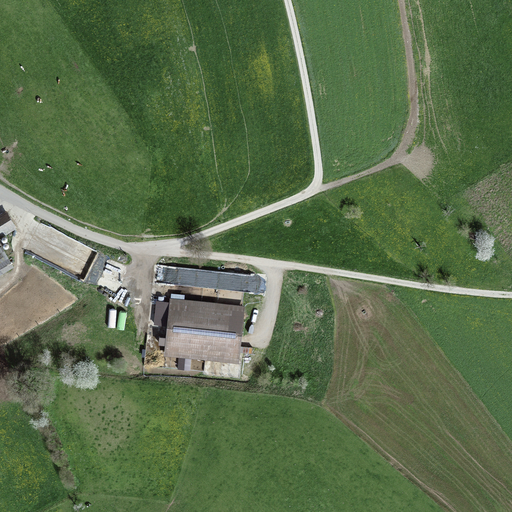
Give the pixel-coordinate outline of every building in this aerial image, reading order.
[(0,233),(12,226),(5,214),(0,216),(0,233)] [(68,264),(65,270),(96,286),(110,257),(62,234),(56,246),(65,250),(59,260),(68,264)] [(0,268),(10,263),(1,249),(0,249),(0,268)] [(160,264),(158,279),(248,290),(249,276),(226,273),(225,280),(215,279),(216,271),(160,264)] [(237,360),(242,308),(172,300),(168,338),(160,337),(159,343),(167,344),(166,353),(237,360)] [(242,352),(252,353),(253,345),(243,344),(242,352)]
